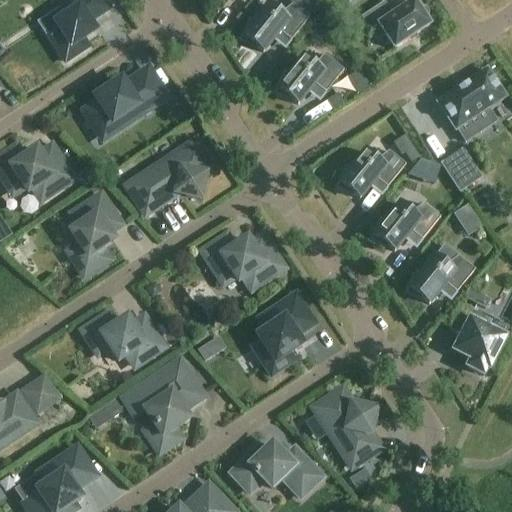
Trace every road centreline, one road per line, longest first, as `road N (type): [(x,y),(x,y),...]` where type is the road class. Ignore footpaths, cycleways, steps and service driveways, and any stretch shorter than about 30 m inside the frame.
road 1 (residential): [(0,360),(268,179)]
road 2 (residential): [(117,511),(373,337)]
road 3 (residential): [(268,179),(472,38)]
road 4 (unclassified): [(402,511),(436,433),(373,337)]
road 5 (residential): [(0,133),(165,23)]
road 6 (unclassified): [(373,337),(268,179)]
road 7 (unclassified): [(268,179),(165,23)]
